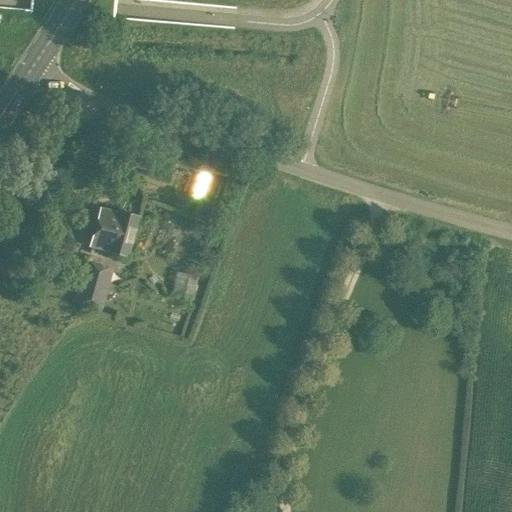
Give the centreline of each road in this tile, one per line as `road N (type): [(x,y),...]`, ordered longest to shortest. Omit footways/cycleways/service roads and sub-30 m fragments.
road 1 (unclassified): [(511,233),(91,101),(32,67)]
road 2 (track): [(0,225),(52,144),(91,101)]
